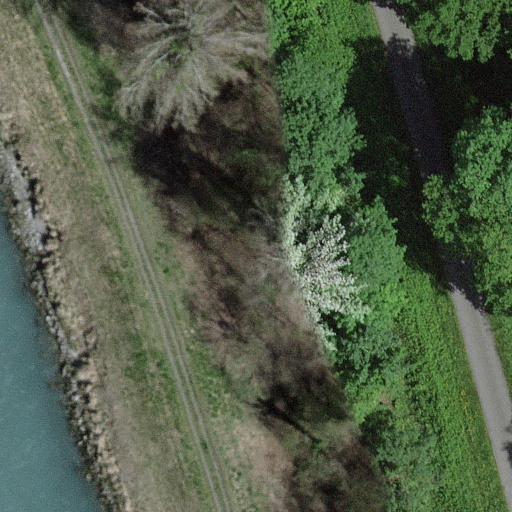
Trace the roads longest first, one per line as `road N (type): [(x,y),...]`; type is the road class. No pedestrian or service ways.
road 1 (track): [(39,0),(150,265),(225,511)]
road 2 (track): [(384,0),(511,464)]
